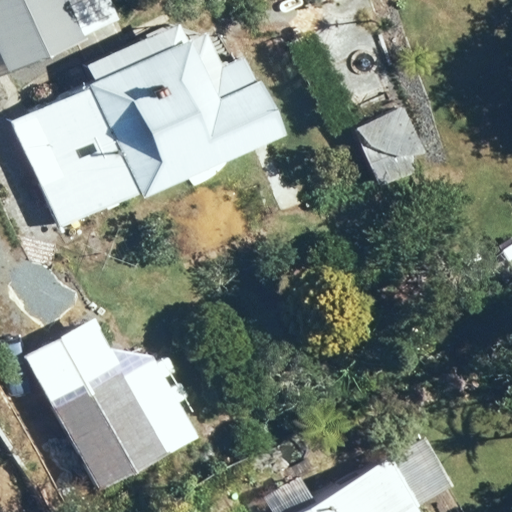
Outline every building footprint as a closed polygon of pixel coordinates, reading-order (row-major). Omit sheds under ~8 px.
[(0,0),(0,52),(10,73),(86,37),(68,0),(0,0)] [(177,21),(86,63),(94,80),(12,118),(61,225),(141,188),(145,196),(285,131),(260,77),(255,80),(243,54),(221,64),(206,31),(186,41),(177,21)] [(406,99),(359,125),(381,180),(434,161),(406,99)] [(26,351),(101,487),(196,435),(151,353),(108,346),(91,315),(26,351)] [(421,511),(418,506),(453,485),(423,435),(290,511),(421,511)]
